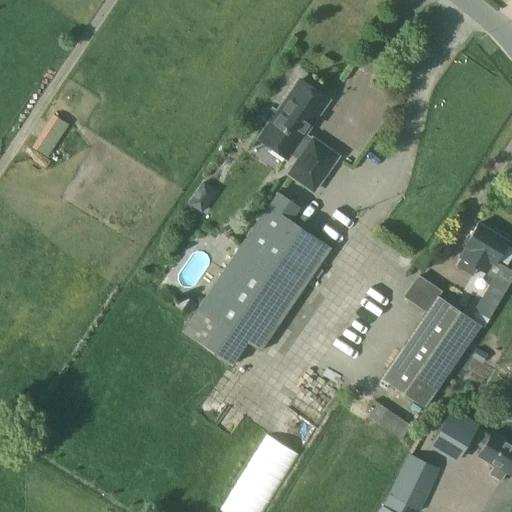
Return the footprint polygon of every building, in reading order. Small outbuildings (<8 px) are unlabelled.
[(280,164),(322,101),(294,81),(251,145),(280,164)] [(48,121),(31,147),(33,148),(47,157),(69,124),(52,113),(48,121)] [(311,189),(337,151),(313,136),(287,172),(311,189)] [(315,200),(321,205),(335,187),(329,182),(315,200)] [(279,194),(193,319),(186,329),(230,359),(244,339),(259,349),(329,247),(292,221),(301,209),(279,194)] [(492,232),(477,224),(464,246),(466,248),(460,257),(487,273),(492,263),(494,264),(508,242),(506,241),(509,236),(495,228),(492,232)] [(489,285),(472,310),(484,319),(501,292),(489,285)] [(368,300),(385,310),(393,296),(377,286),(368,300)] [(424,404),(479,324),(438,296),(383,376),(424,404)] [(338,342),(332,351),(354,365),(360,355),(338,342)] [(470,395),(467,400),(475,405),(478,400),(470,395)] [(491,437),(477,428),(479,425),(453,409),(431,445),(457,461),(470,439),(484,448),(479,455),(508,474),(511,468),(511,444),(493,433),(491,437)] [(300,411),(288,424),(305,440),(317,426),(300,411)] [(265,438),(219,511),(263,511),(297,457),(265,438)] [(382,507),(379,511),(407,511),(411,506),(419,510),(437,469),(433,467),(409,456),(390,493),(382,507)]
